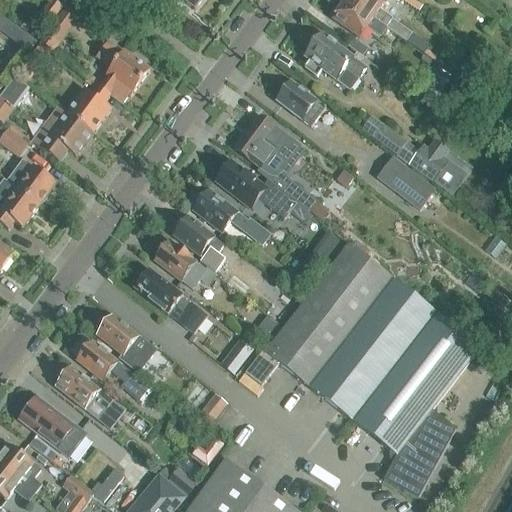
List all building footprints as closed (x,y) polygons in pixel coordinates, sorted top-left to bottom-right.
[(177,0),(193,12),(202,0),(177,0)] [(405,43),(411,35),(411,34),(380,13),(387,3),(382,0),(347,0),(346,3),(405,43)] [(380,40),(386,31),(346,3),(339,13),(337,11),(331,21),(333,22),(332,23),(360,42),(368,31),(380,40)] [(49,31),(63,12),(53,5),(39,24),(49,31)] [(38,45),(49,53),(50,54),(75,20),(63,11),(49,31),(39,44),(38,45)] [(0,33),(3,36),(10,26),(0,18),(0,33)] [(411,35),(405,43),(423,56),(429,48),(411,35)] [(23,36),(16,45),(29,55),(36,45),(23,36)] [(311,63),(304,72),(317,81),(322,74),(350,94),(359,81),(366,72),(322,40),(309,58),(311,63)] [(368,51),(354,41),(349,49),(362,59),(368,51)] [(109,97),(122,107),(128,98),(130,100),(149,73),(123,54),(122,55),(107,44),(95,60),(110,71),(97,89),(109,97)] [(38,45),(30,56),(14,77),(25,85),(49,53),(38,45)] [(441,63),(430,54),(427,58),(438,67),(441,63)] [(431,68),(415,88),(437,105),(452,84),(431,68)] [(29,91),(15,80),(0,100),(0,125),(2,127),(29,91)] [(326,111),(292,85),(277,105),(311,131),(326,111)] [(85,92),(67,116),(93,135),(111,112),(103,106),(109,97),(97,89),(91,97),(85,92)] [(75,159),(93,135),(67,116),(58,110),(32,145),(59,165),(67,153),(75,159)] [(260,120),(234,153),(260,173),(275,152),(266,145),(275,132),(260,120)] [(0,139),(0,146),(17,159),(26,145),(6,130),(0,139)] [(374,143),(397,160),(407,147),(384,130),(374,143)] [(424,145),(408,167),(450,198),(466,176),(424,145)] [(419,213),(434,193),(393,162),(377,182),(419,213)] [(25,180),(17,191),(39,208),(56,185),(34,169),(33,171),(22,163),(15,173),(25,180)] [(255,186),(230,166),(215,185),(250,213),(258,203),(284,223),(296,208),(269,188),(262,196),(260,194),(260,193),(254,188),(255,186)] [(304,214),(307,216),(309,214),(316,205),(317,204),(279,175),(269,188),(296,208),(304,214)] [(39,208),(17,191),(1,180),(0,181),(0,226),(6,231),(12,222),(23,230),(39,208)] [(193,214),(221,236),(229,225),(257,246),(264,237),(208,194),(193,214)] [(316,205),(309,214),(320,223),(328,213),(316,205)] [(298,221),(306,227),(312,220),(307,216),(304,214),(298,221)] [(224,248),(188,221),(173,240),(199,260),(196,263),(212,276),(223,262),(216,257),(224,248)] [(327,236),(310,257),(322,267),(339,245),(327,236)] [(351,247),(355,242),(348,236),(344,241),(351,247)] [(154,264),(187,290),(194,281),(203,288),(211,278),(169,245),(154,264)] [(264,358),(308,392),(394,283),(349,248),(264,358)] [(0,274),(1,275),(12,260),(0,250),(0,274)] [(148,273),(134,292),(193,337),(207,318),(182,299),(148,273)] [(296,273),(283,290),(297,301),(310,284),(296,273)] [(308,392),(352,426),(438,317),(394,283),(308,392)] [(432,413),(480,351),(438,317),(352,426),(395,460),(432,413)] [(121,359),(117,362),(137,378),(156,355),(112,320),(96,339),(121,359)] [(253,337),(263,345),(269,338),(259,331),(253,337)] [(253,354),(240,344),(221,369),(233,379),(253,354)] [(109,376),(123,387),(119,392),(140,408),(151,393),(90,346),(76,364),(102,384),(109,376)] [(99,424),(106,415),(114,405),(71,371),(55,390),(84,413),(99,424)] [(206,411),(217,420),(227,408),(216,399),(206,411)] [(20,424),(68,462),(86,440),(37,402),(20,424)] [(432,413),(395,460),(383,481),(417,499),(454,430),(432,413)] [(205,454),(198,449),(191,457),(207,469),(223,448),(214,441),(205,454)] [(0,460),(0,470),(33,496),(40,488),(32,482),(40,472),(9,448),(0,460)] [(291,511),(225,464),(189,511),(291,511)] [(33,496),(0,470),(0,499),(5,503),(13,493),(27,504),(33,496)] [(166,470),(160,476),(166,483),(172,476),(166,470)] [(186,500),(198,485),(179,470),(167,485),(186,500)] [(176,511),(186,501),(159,479),(130,511),(176,511)] [(81,511),(94,497),(71,480),(63,490),(76,500),(66,511),(81,511)]
